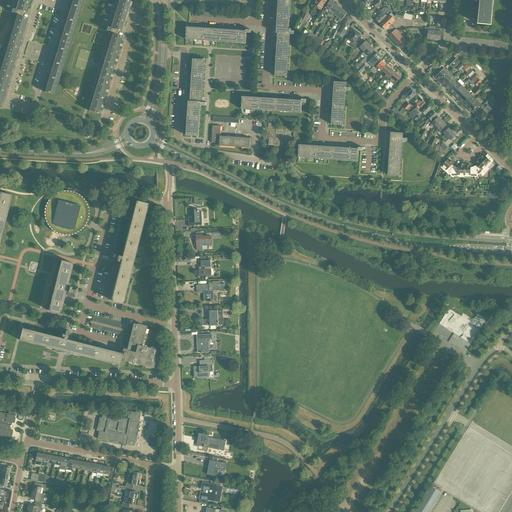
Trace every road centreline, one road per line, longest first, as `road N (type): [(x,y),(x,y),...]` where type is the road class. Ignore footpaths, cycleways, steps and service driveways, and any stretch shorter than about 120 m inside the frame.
road 1 (tertiary): [(152,142),(340,226),(407,242),(511,250)]
road 2 (tertiary): [(511,242),(342,220),(155,136)]
road 3 (residential): [(415,74),(385,109),(380,141),(325,137),(323,92),(264,88),(268,23),(252,22)]
road 4 (unclassified): [(387,511),(479,365),(503,347)]
road 5 (residential): [(274,163),(180,140),(182,55),(164,53)]
road 6 (residential): [(63,8),(38,0),(33,14),(8,99),(34,105)]
road 7 (residential): [(176,384),(39,377)]
road 8 (residential): [(173,327),(168,192)]
road 9 (tertiary): [(0,151),(78,156),(128,143)]
road 10 (tertiary): [(125,136),(77,151),(0,146)]
road 11 (residential): [(150,464),(25,441)]
road 12 (residential): [(138,0),(104,121)]
road 13 (tertiary): [(157,0),(157,75),(142,118)]
